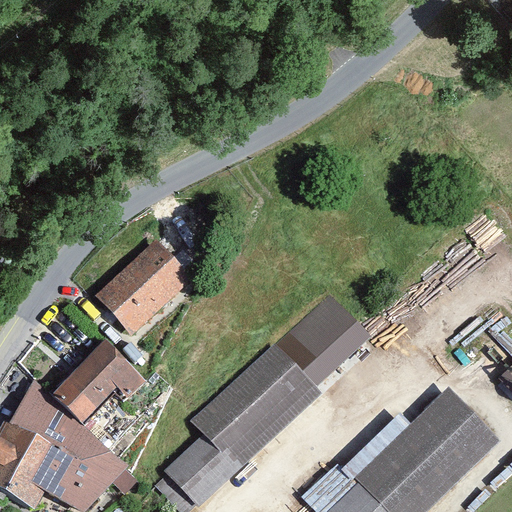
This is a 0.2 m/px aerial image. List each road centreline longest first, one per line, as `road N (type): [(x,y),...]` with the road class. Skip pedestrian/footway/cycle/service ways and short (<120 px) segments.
road 1 (tertiary): [(439,0),(308,108),(130,202),(59,268),(0,359)]
road 2 (residential): [(498,295),(226,511)]
